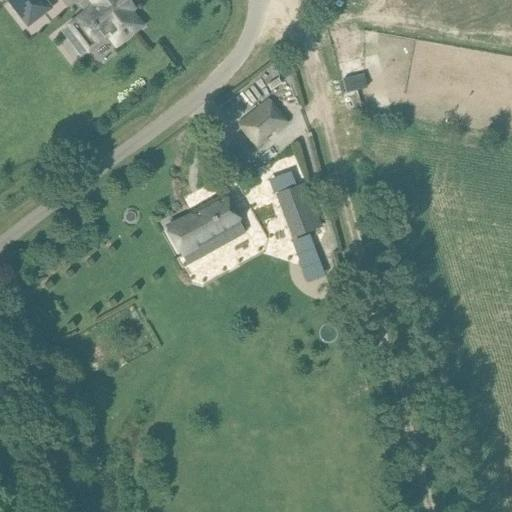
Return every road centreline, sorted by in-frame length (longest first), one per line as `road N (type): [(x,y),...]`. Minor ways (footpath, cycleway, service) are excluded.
road 1 (track): [(429,511),(312,56),(287,0)]
road 2 (unclassified): [(0,254),(250,49),(260,0)]
